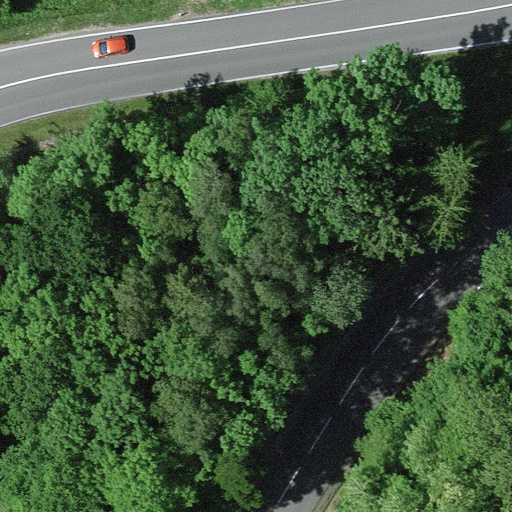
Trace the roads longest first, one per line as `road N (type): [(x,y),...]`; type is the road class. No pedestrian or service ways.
road 1 (secondary): [(511,3),(0,86)]
road 2 (tertiary): [(276,511),(385,342),(445,277),(511,231)]
